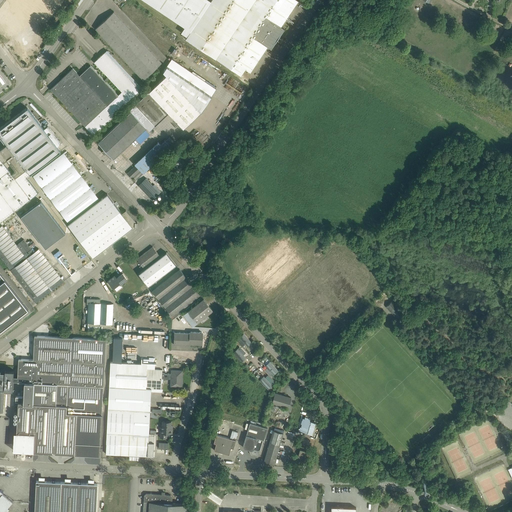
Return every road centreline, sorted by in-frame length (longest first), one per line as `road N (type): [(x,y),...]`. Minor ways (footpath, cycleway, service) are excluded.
road 1 (unclassified): [(322,480),(321,404),(156,226)]
road 2 (unclassified): [(156,226),(190,193),(320,0)]
road 3 (unclassified): [(0,345),(156,226)]
road 4 (unclassified): [(26,91),(156,226)]
road 5 (unclassified): [(170,472),(0,461)]
road 6 (unclassified): [(322,480),(170,472)]
road 7 (unclassified): [(322,480),(404,488),(460,511)]
